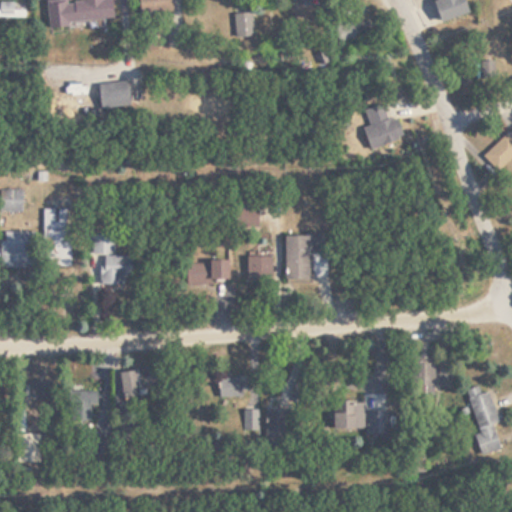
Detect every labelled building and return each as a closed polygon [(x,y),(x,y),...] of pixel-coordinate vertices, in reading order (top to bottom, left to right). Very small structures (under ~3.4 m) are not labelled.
[(112,20),(109,0),(54,0),(44,1),(47,26),(112,20)] [(138,0),(139,16),(171,15),(170,0),(138,0)] [(432,0),(439,23),(464,15),(459,0),(432,0)] [(24,10),(13,10),(13,3),(0,2),(0,18),(24,19),(24,10)] [(234,38),(252,38),(252,14),(234,14),(234,38)] [(354,24),(335,24),(335,41),(354,41),(354,24)] [(165,49),(165,29),(149,29),(149,49),(165,49)] [(99,109),(127,109),(127,84),(99,84),(99,109)] [(362,129),(367,150),(401,142),(395,119),(385,121),(382,106),(364,110),(368,127),(362,129)] [(500,175),(511,164),(511,128),(483,157),(500,175)] [(21,190),(0,190),(0,212),(21,213),(21,190)] [(64,209),(43,209),(43,237),(64,237),(64,209)] [(31,232),(0,232),(0,268),(31,268),(31,232)] [(92,234),(91,256),(99,256),(98,289),(122,289),(122,277),(130,277),(130,256),(113,256),(114,234),(92,234)] [(283,237),(283,281),(307,281),(307,250),(321,250),(321,237),(283,237)] [(185,262),(186,287),(227,286),(226,261),(185,262)] [(433,364),(422,364),(422,386),(433,386),(433,364)] [(121,400),(158,397),(155,369),(118,372),(121,400)] [(220,398),(252,398),(252,378),(220,378),(220,398)] [(497,423),(487,391),(480,394),(477,386),(465,390),(485,452),(498,448),(491,425),(497,423)] [(97,392),(69,392),(69,423),(90,423),(90,407),(97,407),(97,392)] [(354,401),(332,401),(332,434),(354,434),(354,401)] [(265,413),(265,452),(288,452),(288,413),(265,413)] [(21,435),(21,464),(41,464),(41,435),(21,435)]
